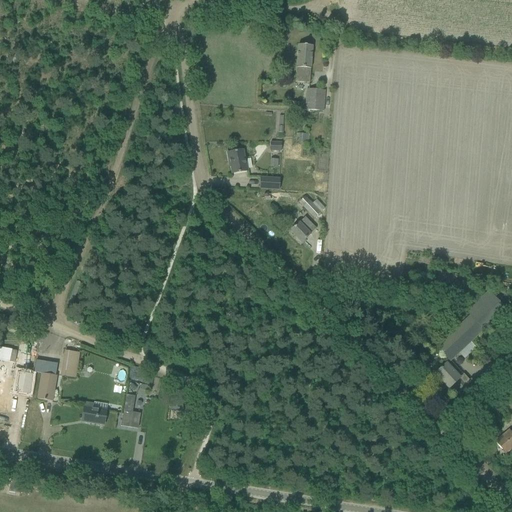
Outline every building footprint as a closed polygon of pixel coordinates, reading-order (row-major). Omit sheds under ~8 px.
[(295,82),(309,83),(312,46),(298,45),(295,82)] [(305,110),(323,112),(324,91),(306,89),(305,110)] [(295,113),(294,123),(303,124),(305,114),(295,113)] [(296,133),(295,137),(299,138),(299,143),(308,144),(310,135),(296,133)] [(270,152),(281,152),(282,143),(270,143),(270,152)] [(230,162),(232,174),(246,172),(243,151),(240,151),(239,150),(236,150),(235,152),(227,153),(228,163),(230,162)] [(269,168),(277,168),(278,160),(270,160),(269,168)] [(259,190),(279,191),(280,178),(260,178),(259,190)] [(303,198),(299,202),(314,219),(316,218),(321,213),(324,209),(316,200),(312,204),(305,197),(303,198)] [(290,232),(301,243),(308,236),(315,230),(304,217),(297,225),(290,232)] [(449,285),(469,290),(471,279),(434,271),(432,282),(449,285)] [(435,349),(448,363),(498,317),(496,315),(503,308),(488,291),(466,312),(470,317),(435,349)] [(80,354),(65,351),(61,377),(75,379),(76,373),(80,354)] [(434,376),(434,378),(437,381),(439,381),(441,380),(449,389),(453,384),(461,392),(466,387),(471,383),(464,374),(459,379),(453,371),(446,364),(435,374),(436,375),(434,376)] [(32,375),(18,373),(15,392),(29,395),(32,375)] [(37,400),(52,402),(56,376),(41,374),(37,400)] [(0,411),(5,412),(6,403),(11,404),(13,391),(0,389),(0,391),(0,411)] [(126,395),(121,427),(138,429),(140,414),(132,413),(135,397),(126,395)] [(81,422),(104,426),(105,416),(106,413),(91,410),(92,405),(85,404),(83,412),(81,422)] [(487,413),(494,422),(498,419),(491,409),(487,413)] [(495,442),(505,454),(511,448),(511,433),(509,431),(503,436),(495,442)] [(9,492),(30,495),(32,483),(13,480),(13,479),(11,479),(9,492)]
